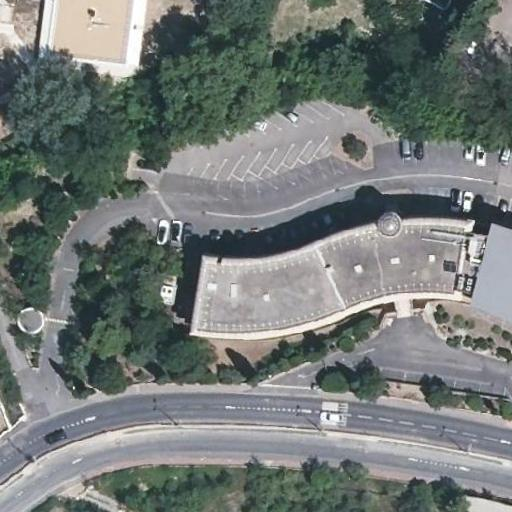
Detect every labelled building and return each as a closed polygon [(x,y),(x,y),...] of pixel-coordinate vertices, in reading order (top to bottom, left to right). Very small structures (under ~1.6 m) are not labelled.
[(54,0),(48,56),(127,65),(134,0),(54,0)] [(425,0),(444,10),(444,9),(448,0),(425,0)] [(507,28),(511,18),(511,0),(494,0),(486,16),(507,28)] [(377,218),(376,222),(378,227),(383,231),(389,234),(395,233),(402,228),(404,223),(404,219),(402,215),(400,211),(393,207),(387,208),(382,210),(378,214),(377,218)] [(378,227),(376,222),(339,231),(286,251),(259,256),(205,255),(193,330),(261,334),(316,322),(383,297),(394,295),(412,293),(424,291),(469,296),(511,315),(511,231),(498,226),(443,216),(404,219),(404,223),(402,228),(395,233),(389,234),(383,231),(378,227)] [(414,306),(412,293),(394,295),(397,309),(405,308),(414,306)] [(23,310),(20,312),(16,318),(15,321),(16,325),(19,329),(22,332),(28,333),(31,333),(34,332),(37,330),(39,328),(41,324),(42,320),(41,317),(38,312),(35,310),(31,308),(27,308),(23,310)] [(511,511),(511,507),(482,500),(460,495),(457,511),(511,511)]
